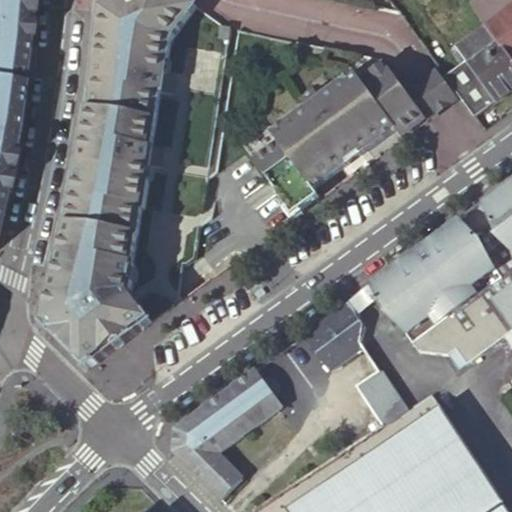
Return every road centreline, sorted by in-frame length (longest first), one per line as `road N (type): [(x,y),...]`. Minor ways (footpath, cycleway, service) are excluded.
road 1 (residential): [(112,429),(511,142)]
road 2 (tertiary): [(59,0),(47,117),(1,323)]
road 3 (residential): [(1,323),(112,429)]
